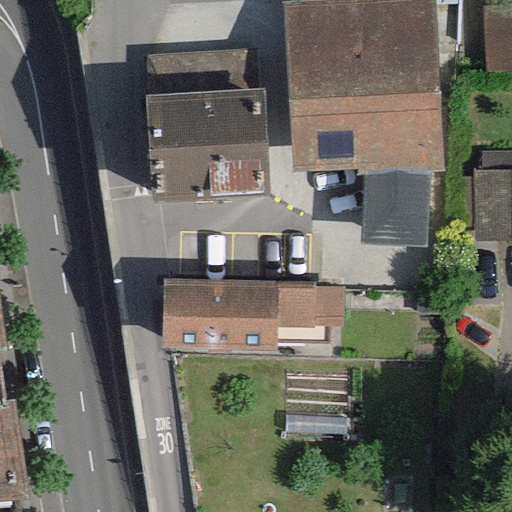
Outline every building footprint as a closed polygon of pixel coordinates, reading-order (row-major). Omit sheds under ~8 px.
[(439,0),(408,0),(292,8),(304,174),(451,163),(439,0)] [(511,8),(491,9),(493,87),(511,87),(511,8)] [(266,90),(157,94),(161,207),(270,203),(266,90)] [(478,233),(511,233),(511,165),(478,166),(478,233)] [(182,283),(177,353),(349,366),(354,296),(182,283)] [(0,299),(0,500),(28,498),(0,299)]
